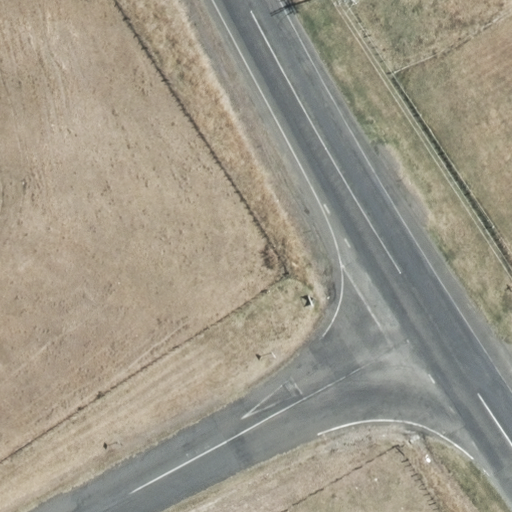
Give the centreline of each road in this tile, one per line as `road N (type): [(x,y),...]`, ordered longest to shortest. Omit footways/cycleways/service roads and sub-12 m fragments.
road 1 (unclassified): [(0,508),(77,468),(436,329)]
road 2 (tertiary): [(436,329),(246,0)]
road 3 (tertiary): [(511,444),(436,329)]
